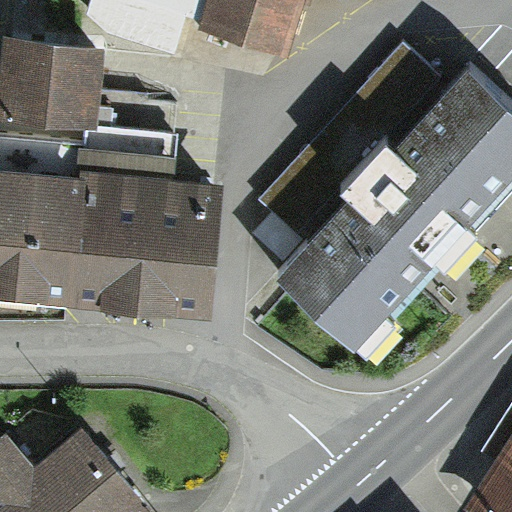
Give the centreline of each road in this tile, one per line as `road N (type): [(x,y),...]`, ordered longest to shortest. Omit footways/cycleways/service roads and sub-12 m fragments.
road 1 (residential): [(355,484),(252,381),(192,351),(0,351)]
road 2 (tertiary): [(511,337),(355,484)]
